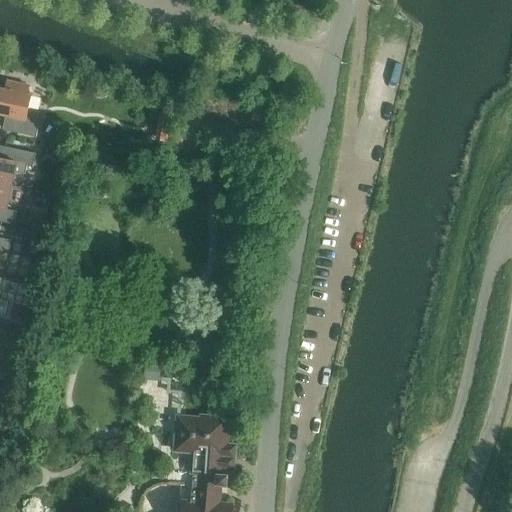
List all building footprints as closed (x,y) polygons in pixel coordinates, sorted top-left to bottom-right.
[(27,95),(29,85),(8,81),(6,90),(0,88),(0,114),(12,117),(9,131),(37,137),(40,122),(37,121),(39,113),(29,108),(32,95),(27,95)] [(161,112),(160,122),(176,125),(177,114),(161,112)] [(0,183),(13,186),(16,173),(26,175),(28,165),(34,167),(36,153),(6,147),(3,159),(0,158),(0,183)] [(153,164),(148,169),(150,175),(157,177),(161,172),(159,165),(153,164)] [(13,186),(0,183),(0,221),(15,225),(18,212),(8,209),(13,186)] [(0,251),(9,253),(12,240),(0,237),(0,251)] [(21,257),(38,261),(42,241),(25,237),(21,257)] [(0,313),(6,315),(9,302),(0,299),(0,296),(1,291),(0,290),(0,313)] [(14,304),(11,320),(24,323),(27,306),(14,304)] [(146,379),(159,380),(160,367),(147,366),(146,379)] [(0,380),(0,390),(10,393),(13,380),(5,378),(0,380)] [(198,472),(197,485),(195,503),(184,502),(183,511),(231,511),(232,505),(220,505),(222,486),(228,487),(231,445),(225,445),(227,421),(179,418),(176,451),(196,452),(194,472),(198,472)]
